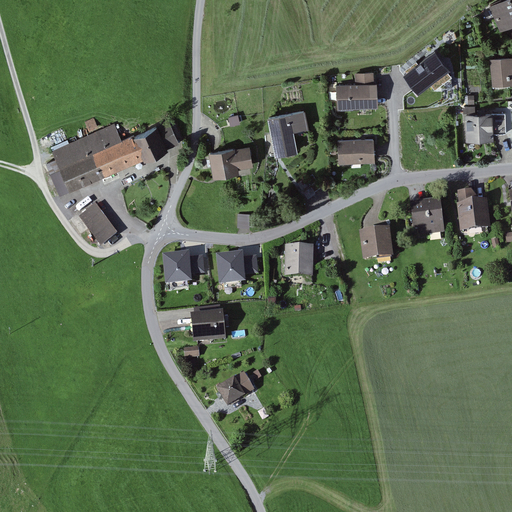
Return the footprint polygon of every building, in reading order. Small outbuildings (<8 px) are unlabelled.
[(511,0),(491,10),(504,37),(511,32),(511,0)] [(511,59),(494,61),(496,89),(511,88),(511,59)] [(452,64),(423,64),(423,93),(451,94),(452,64)] [(377,84),(336,87),(338,112),(378,110),(377,84)] [(311,112),(271,118),(277,158),(303,154),(299,133),(314,131),(311,112)] [(239,117),(230,119),(231,126),(240,125),(239,117)] [(494,117),(470,117),(471,148),(495,148),(494,117)] [(51,150),(69,193),(179,147),(169,123),(122,143),(114,124),(51,150)] [(377,139),(334,141),(335,167),(378,165),(377,139)] [(251,147),(210,154),(214,179),(255,172),(251,147)] [(476,194),(458,196),(462,233),(493,229),(490,203),(477,205),(476,194)] [(441,204),(412,208),(416,239),(445,235),(441,204)] [(116,237),(95,208),(81,217),(102,246),(116,237)] [(257,216),(240,215),(239,228),(256,228),(257,216)] [(395,232),(362,235),(365,265),(397,262),(395,232)] [(315,248),(285,248),(285,281),(315,281),(315,248)] [(188,258),(164,261),(167,288),(190,286),(189,277),(203,276),(202,259),(188,261),(188,258)] [(242,259),(218,261),(221,289),(244,286),(243,277),(257,276),(256,260),(242,261),(242,259)] [(223,317),(191,320),(193,346),(225,343),(223,317)] [(199,349),(185,351),(185,359),(200,358),(199,349)] [(257,375),(252,378),(256,384),(261,381),(257,375)] [(243,377),(218,392),(229,410),(255,395),(243,377)]
